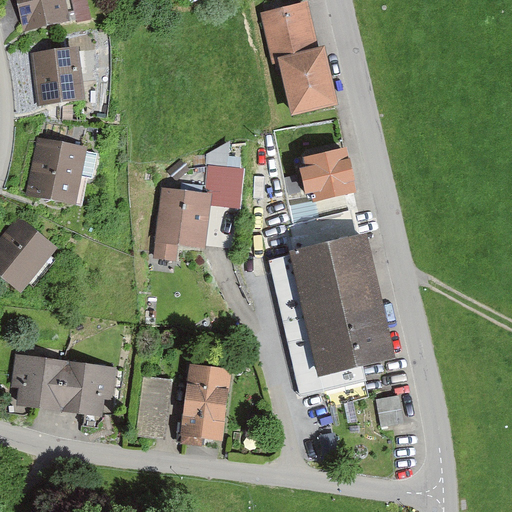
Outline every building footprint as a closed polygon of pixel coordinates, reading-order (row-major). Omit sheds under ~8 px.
[(17,0),(23,27),(62,18),(58,0),(17,0)] [(279,61),(317,52),(306,6),(260,18),(272,64),(279,61)] [(31,56),(37,102),(78,97),(72,51),(31,56)] [(337,109),(323,51),(317,52),(279,61),(292,120),(337,109)] [(74,176),(89,179),(94,154),(79,151),(79,150),(37,142),(28,189),(70,198),(74,176)] [(350,191),(341,151),(302,160),(305,169),(299,171),(303,192),(309,191),(311,200),(315,216),(344,209),(340,193),(350,191)] [(155,241),(196,246),(198,230),(203,227),(205,215),(200,211),(202,196),(161,191),(155,241)] [(0,239),(0,270),(18,286),(49,248),(15,221),(0,239)] [(317,372),(325,404),(364,395),(357,363),(387,357),(360,238),(322,247),(291,254),(265,260),(284,342),(309,336),(317,372)] [(32,405),(56,408),(62,363),(22,358),(15,357),(13,373),(20,374),(16,403),(32,405)] [(191,359),(188,381),(179,442),(197,444),(198,435),(217,438),(226,372),(207,369),(208,361),(191,359)] [(62,363),(56,408),(80,412),(96,414),(102,369),(62,363)] [(378,426),(389,424),(400,423),(395,396),(373,400),(378,426)] [(245,434),(260,436),(263,416),(247,414),(245,434)]
